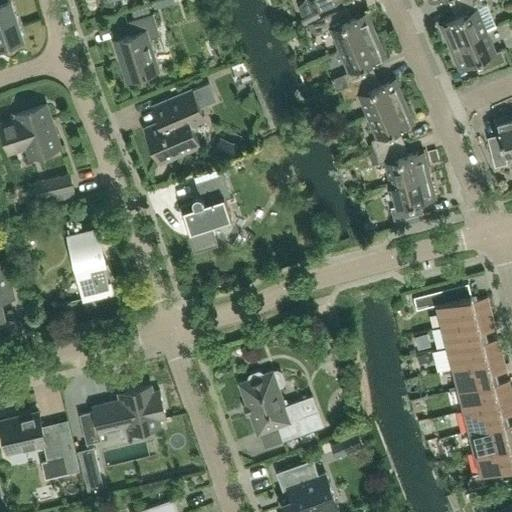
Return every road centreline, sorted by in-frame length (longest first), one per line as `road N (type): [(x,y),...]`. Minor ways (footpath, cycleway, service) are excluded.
road 1 (tertiary): [(168,328),(492,233)]
road 2 (tertiary): [(168,328),(68,54)]
road 3 (residential): [(233,511),(168,328)]
road 4 (residential): [(0,367),(168,328)]
road 5 (residential): [(492,233),(438,113)]
road 6 (residential): [(438,113),(389,0)]
